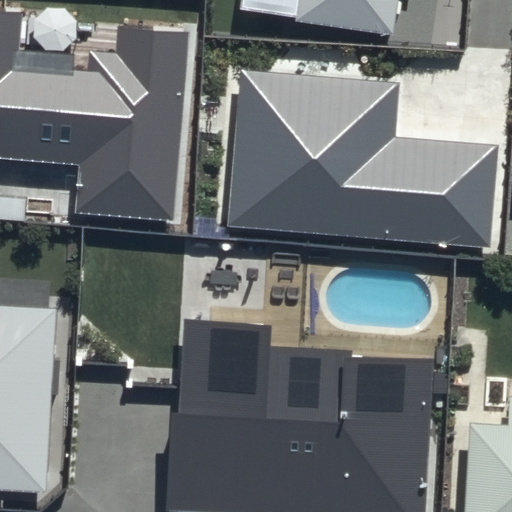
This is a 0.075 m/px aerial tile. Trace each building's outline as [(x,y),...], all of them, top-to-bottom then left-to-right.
[(241,0),(239,14),(394,37),(399,0),(241,0)] [(21,11),(0,9),(0,157),(79,164),(75,213),(173,220),(188,30),(118,25),(116,58),(18,51),(21,11)] [(236,48),(223,205),(485,227),(494,126),(390,117),(395,62),(236,48)] [(0,472),(39,472),(57,276),(0,267),(0,472)] [(179,321),(166,500),(328,511),(419,511),(432,339),(179,321)] [(462,511),(511,511),(511,397),(471,395),(462,511)]
